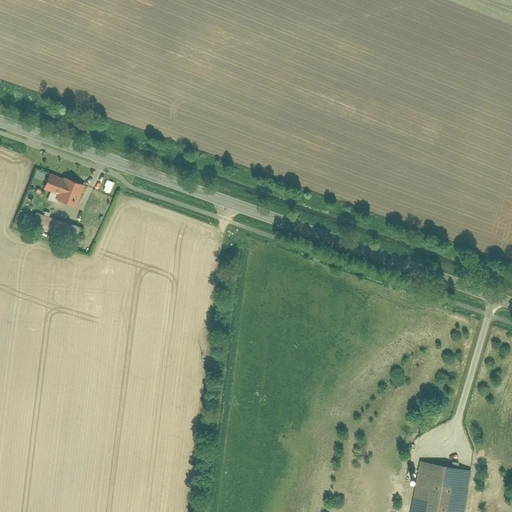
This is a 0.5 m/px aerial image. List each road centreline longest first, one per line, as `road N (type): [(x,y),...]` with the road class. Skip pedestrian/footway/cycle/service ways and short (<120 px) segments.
road 1 (tertiary): [(0,122),(511,304)]
road 2 (track): [(226,202),(188,511)]
